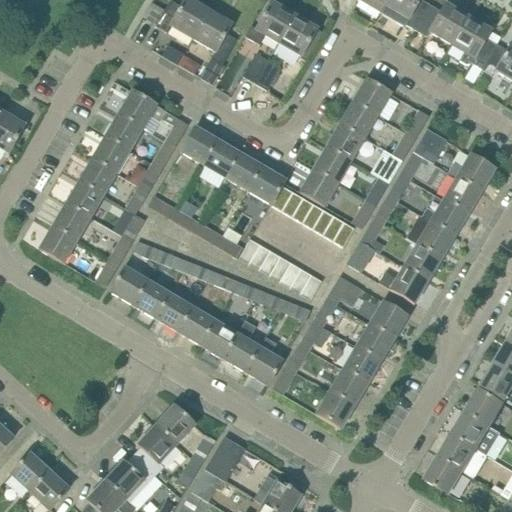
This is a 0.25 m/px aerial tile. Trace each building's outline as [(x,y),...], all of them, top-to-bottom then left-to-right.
[(358,0),(359,1),(358,2),(382,16),(391,0),(358,0)] [(415,34),(430,8),(420,2),(420,0),(391,0),(382,16),(403,29),(405,27),(415,34)] [(207,14),(185,2),(180,10),(170,4),(155,30),(166,36),(170,29),(192,42),(207,14)] [(278,46),(293,19),(271,6),(255,33),(250,30),(244,40),(259,48),(264,38),(278,46)] [(468,21),(445,7),(440,14),(430,8),(415,34),(426,40),(429,35),(452,48),(468,21)] [(221,68),(236,43),(226,37),(231,28),(207,14),(192,42),(214,55),(210,62),(221,68)] [(304,62),(320,35),(316,32),(293,19),(278,46),(300,59),(304,62)] [(481,73),(496,47),(486,41),(490,34),(468,21),(452,48),(464,55),(458,64),(464,68),(470,66),(481,73)] [(511,47),(511,46),(506,53),(496,47),(481,73),(492,79),(495,74),(511,83),(511,47)] [(254,87),(267,64),(255,57),(242,80),(254,87)] [(266,94),(279,71),(267,64),(254,87),(266,94)] [(53,73),(43,93),(58,101),(68,82),(53,73)] [(377,119),(380,114),(390,97),(365,83),(352,105),(377,119)] [(159,125),(161,122),(166,115),(131,94),(118,117),(142,131),(149,119),(159,125)] [(363,142),(377,119),(352,105),(339,128),(363,142)] [(414,142),(428,119),(418,113),(404,136),(414,142)] [(174,150),(177,145),(188,128),(166,115),(161,122),(173,129),(164,144),(174,150)] [(0,151),(8,156),(24,129),(1,116),(0,118),(0,151)] [(129,154),(142,131),(118,117),(105,139),(129,154)] [(350,165),(363,142),(339,128),(326,151),(350,165)] [(203,167),(217,144),(194,131),(180,154),(203,167)] [(432,167),(446,144),(426,132),(413,155),(423,161),(432,167)] [(116,176),(129,154),(105,139),(91,162),(116,176)] [(400,142),(391,158),(401,164),(411,148),(400,142)] [(226,181),(239,157),(217,144),(203,167),(226,181)] [(170,157),(160,151),(151,167),(161,173),(170,157)] [(337,188),(350,165),(326,151),(312,173),(337,188)] [(388,187),(401,164),(391,158),(383,154),(370,176),(377,180),(388,187)] [(409,184),(423,161),(413,155),(399,178),(409,184)] [(248,194),(262,171),(239,157),(226,181),(248,194)] [(494,172),(469,158),(461,172),(453,167),(447,176),(456,181),(456,180),(480,195),(494,172)] [(103,199),(116,176),(91,162),(78,185),(103,199)] [(282,190),(282,188),(285,184),(262,171),(248,194),(271,207),(282,190)] [(324,210),(337,188),(312,173),(299,196),(324,210)] [(157,180),(147,174),(138,189),(148,195),(157,180)] [(409,184),(399,178),(390,193),(401,199),(409,184)] [(374,209),(388,187),(377,180),(364,203),(374,209)] [(467,217),(480,195),(456,180),(456,181),(443,203),(467,217)] [(102,213),(107,204),(102,200),(103,199),(78,185),(65,207),(89,222),(96,210),(102,213)] [(271,207),(271,208),(281,214),(292,196),(282,190),(271,207)] [(124,213),(134,219),(134,218),(135,219),(144,202),(134,196),(124,213)] [(292,196),(281,214),(291,220),(302,202),(292,196)] [(169,209),(153,199),(147,210),(163,219),(169,209)] [(396,206),(386,200),(377,215),(387,222),(396,206)] [(302,202),(291,220),(301,226),(312,208),(302,202)] [(374,209),(364,203),(351,226),(361,232),(374,209)] [(467,217),(443,203),(435,216),(426,211),(421,220),(454,240),(467,217)] [(76,244),(89,222),(65,207),(52,230),(76,244)] [(312,208),(301,226),(309,231),(312,232),(323,214),(312,208)] [(186,233),(192,222),(176,213),(170,223),(186,233)] [(323,214),(312,232),(319,236),(322,238),(333,220),(323,214)] [(440,262),(454,240),(421,220),(419,219),(406,242),(416,248),(440,262)] [(333,220),(322,238),(328,242),(332,244),(343,226),(333,220)] [(383,228),(373,222),(363,238),(374,244),(383,228)] [(140,231),(130,225),(121,240),(131,246),(140,231)] [(209,246),(215,236),(199,226),(193,237),(209,246)] [(343,226),(332,244),(338,248),(342,250),(353,232),(343,226)] [(63,267),(76,244),(52,230),(38,252),(63,267)] [(236,248),(222,240),(216,250),(230,258),(237,262),(238,261),(238,260),(243,252),(236,248)] [(238,260),(238,261),(248,267),(259,248),(249,242),(243,252),(238,260)] [(157,265),(161,255),(137,245),(133,256),(157,265)] [(127,253),(117,247),(107,263),(118,269),(127,253)] [(259,248),(248,267),(259,273),(269,254),(259,248)] [(427,284),(440,262),(416,248),(403,270),(427,284)] [(269,254),(259,273),(269,279),(280,260),(269,254)] [(361,276),(367,266),(352,257),(346,268),(361,276)] [(182,275),(186,264),(169,258),(165,268),(182,275)] [(280,260),(269,279),(277,284),(279,285),(290,266),(280,260)] [(290,266),(279,285),(287,289),(289,291),(300,273),(290,266)] [(206,285),(211,274),(194,267),(189,278),(206,285)] [(113,275),(103,269),(94,285),(104,291),(113,275)] [(132,308),(146,284),(124,270),(109,295),(132,308)] [(427,284),(403,270),(396,282),(384,276),(377,286),(389,293),(413,307),(427,284)] [(300,273),(289,291),(296,295),(300,297),(311,279),(300,273)] [(231,295),(235,284),(218,277),(214,288),(231,295)] [(311,279),(300,297),(306,301),(310,303),(320,284),(311,279)] [(359,292),(339,279),(329,296),(349,309),(359,292)] [(154,322),(169,297),(146,284),(132,308),(154,322)] [(256,305),(260,294),(235,284),(231,295),(256,305)] [(280,315),(285,304),(260,294),(256,305),(280,315)] [(177,335),(191,311),(169,297),(154,322),(177,335)] [(336,308),(326,302),(316,318),(326,324),(336,308)] [(305,325),(309,313),(285,304),(280,315),(305,325)] [(393,342),(406,319),(382,305),(369,328),(393,342)] [(199,349),(214,324),(191,311),(177,335),(199,349)] [(236,337),(214,324),(199,349),(222,362),(236,337)] [(247,344),(256,331),(245,324),(237,338),(236,337),(222,362),(244,376),(259,351),(247,344)] [(322,330),(312,325),(303,340),(313,346),(322,330)] [(380,365),(393,342),(369,328),(355,350),(380,365)] [(269,357),(275,347),(265,341),(259,351),(244,376),(267,389),(281,364),(269,357)] [(511,375),(511,345),(508,343),(494,365),(511,375)] [(309,353),(299,347),(289,363),(299,369),(309,353)] [(366,387),(380,365),(355,350),(342,373),(366,387)] [(511,375),(494,365),(481,388),(498,399),(505,403),(511,406),(511,375)] [(295,375),(285,370),(276,385),(286,391),(295,375)] [(353,410),(366,387),(342,373),(328,395),(353,410)] [(490,429),(503,406),(479,392),(465,414),(490,429)] [(339,432),(353,410),(328,395),(315,418),(339,432)] [(176,447),(180,443),(194,428),(173,409),(155,428),(176,447)] [(490,429),(465,414),(451,438),(476,452),(487,459),(501,436),(490,429)] [(155,479),(163,470),(158,466),(176,447),(155,428),(137,448),(139,451),(132,458),(142,468),(155,479)] [(0,454),(12,441),(0,430),(0,454)] [(476,452),(451,438),(438,460),(462,475),(463,473),(474,479),(487,459),(476,452)] [(224,486),(234,470),(244,452),(223,440),(204,474),(224,486)] [(210,451),(200,445),(191,461),(192,462),(201,467),(210,451)] [(30,495),(48,474),(29,456),(15,471),(10,477),(30,495)] [(142,468),(132,458),(125,467),(122,464),(104,484),(125,503),(142,485),(146,489),(155,479),(142,468)] [(449,497),(459,480),(462,475),(438,460),(425,482),(449,497)] [(187,491),(201,467),(192,462),(191,461),(176,485),(187,491)] [(48,511),(49,511),(54,507),(68,492),(48,474),(30,495),(48,511)] [(224,486),(204,474),(191,495),(201,501),(208,505),(216,492),(220,494),(224,486)] [(281,474),(275,484),(285,490),(291,480),(281,474)] [(252,502),(261,507),(268,511),(292,511),(300,499),(285,490),(275,484),(266,479),(252,502)] [(511,481),(502,498),(509,502),(511,503),(511,481)] [(116,511),(134,511),(135,511),(125,503),(104,484),(86,503),(89,506),(83,511),(116,511),(117,511),(116,511)] [(194,511),(201,501),(191,495),(182,510),(184,511),(194,511)]
